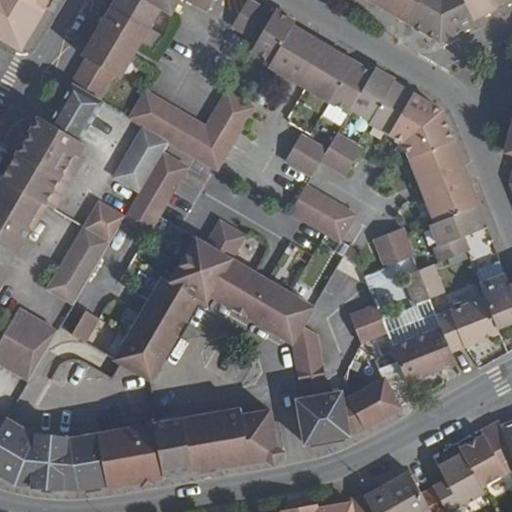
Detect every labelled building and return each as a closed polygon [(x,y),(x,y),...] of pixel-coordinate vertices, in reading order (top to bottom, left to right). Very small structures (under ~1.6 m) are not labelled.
[(0,0),(0,33),(22,46),(49,0),(0,0)] [(118,74),(159,5),(170,11),(176,0),(192,0),(206,8),(210,0),(113,0),(83,52),(87,55),(71,83),(96,98),(112,71),(118,74)] [(257,39),(272,13),(250,0),(245,0),(231,24),(257,39)] [(374,0),(439,38),(476,21),(474,16),(483,12),(502,4),(510,0),(374,0)] [(373,72),(291,24),(294,19),(275,8),(272,13),(257,39),(251,48),(271,60),(268,65),(349,111),(352,106),(373,72)] [(439,108),(393,80),(395,78),(376,66),(373,72),(352,106),(371,117),(369,120),(403,140),(433,218),(428,220),(437,243),(479,226),(471,206),(478,203),(439,108)] [(0,332),(0,287),(10,270),(7,268),(28,232),(31,234),(46,208),(52,212),(82,160),(78,158),(85,147),(79,143),(100,105),(70,87),(49,126),(37,119),(0,181),(0,427),(3,422),(0,420),(0,364),(28,380),(54,334),(18,312),(5,335),(0,332)] [(231,142),(253,104),(227,88),(205,126),(231,142)] [(189,152),(205,126),(146,90),(130,117),(189,152)] [(329,103),(322,114),(339,125),(346,113),(329,103)] [(231,142),(205,126),(189,152),(216,167),(231,142)] [(162,150),(166,144),(142,130),(113,179),(137,193),(162,150)] [(345,172),(360,145),(336,131),(326,149),(321,158),(345,172)] [(321,158),(326,149),(301,134),(287,160),(311,174),(321,158)] [(143,238),(187,165),(162,150),(137,193),(122,219),(119,223),(143,238)] [(338,238),(354,212),(305,184),(289,210),(338,238)] [(119,223),(122,219),(97,205),(47,290),(72,304),(119,223)] [(314,304),(232,258),(244,235),(219,221),(205,242),(195,236),(169,280),(162,276),(114,359),(150,379),(198,297),(209,295),(291,342),(296,366),(326,360),(320,331),(303,321),(314,304)] [(411,253),(400,225),(373,236),(384,264),(411,253)] [(511,286),(510,282),(500,257),(474,268),(484,294),(497,325),(511,318),(511,286)] [(442,289),(430,262),(417,267),(428,295),(442,289)] [(428,295),(417,267),(403,273),(416,300),(428,295)] [(497,325),(484,294),(436,314),(441,326),(450,348),(498,328),(497,325)] [(387,331),(376,303),(351,313),(363,341),(387,331)] [(83,342),(97,317),(84,309),(70,334),(83,342)] [(450,348),(441,326),(393,345),(407,379),(455,360),(450,348)] [(401,404),(385,375),(346,396),(344,388),(332,390),(329,376),(299,382),(302,396),(298,397),(306,441),(346,433),(348,434),(401,404)] [(274,458),(267,412),(240,416),(238,409),(67,439),(65,434),(35,432),(33,436),(19,428),(0,460),(0,477),(8,483),(19,486),(77,490),(103,484),(105,488),(162,478),(161,474),(218,465),(218,468),(274,458)] [(511,420),(498,427),(511,459),(511,420)] [(511,459),(498,427),(496,422),(480,431),(482,436),(457,449),(460,453),(481,491),(505,478),(503,475),(511,470),(511,459)] [(481,491),(460,453),(435,466),(443,482),(433,487),(445,511),(450,511),(483,495),(481,491)] [(445,511),(433,487),(418,495),(406,473),(383,486),(397,511),(445,511)] [(397,511),(383,486),(362,497),(350,500),(350,503),(352,511),(397,511)] [(352,511),(350,503),(314,507),(315,511),(352,511)]
